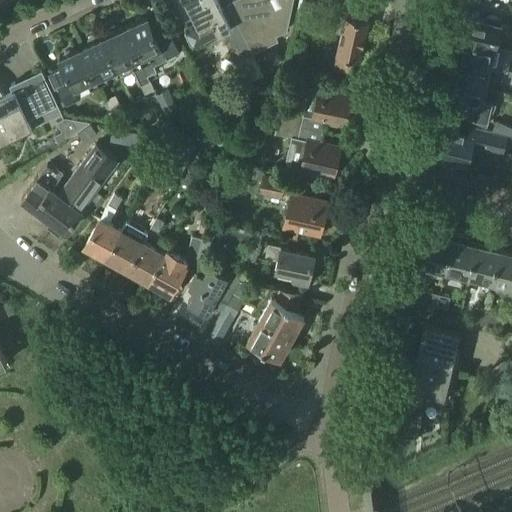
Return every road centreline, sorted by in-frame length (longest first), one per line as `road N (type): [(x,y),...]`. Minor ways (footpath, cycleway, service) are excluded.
road 1 (residential): [(330,423),(242,393),(51,285),(0,246)]
road 2 (residential): [(330,423),(382,175)]
road 3 (residential): [(382,175),(420,0)]
road 4 (residential): [(382,175),(511,206)]
